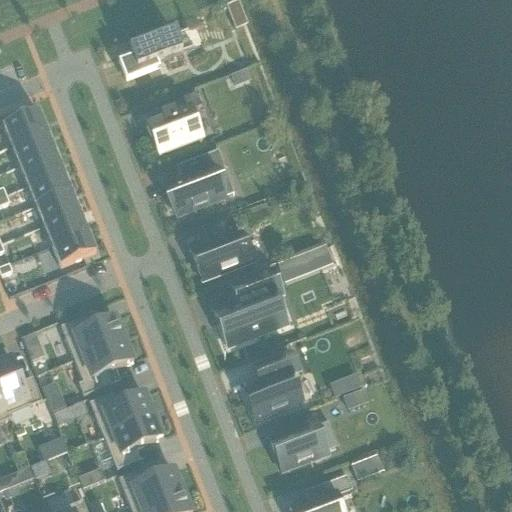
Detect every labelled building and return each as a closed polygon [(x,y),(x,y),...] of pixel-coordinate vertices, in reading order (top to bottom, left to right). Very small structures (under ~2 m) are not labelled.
[(175,37),(135,52),(143,71),(182,57),(175,37)] [(162,124),(147,130),(159,159),(202,143),(191,113),(201,109),(197,96),(175,104),(180,117),(175,119),(174,116),(161,121),(162,124)] [(3,129),(11,149),(46,135),(38,115),(3,129)] [(20,169),(55,155),(46,135),(11,149),(20,169)] [(166,188),(178,219),(224,201),(213,174),(225,170),(218,153),(176,169),(176,170),(177,170),(182,182),(166,188)] [(20,169),(28,190),(63,175),(55,155),(20,169)] [(63,175),(28,190),(36,210),(71,196),(63,175)] [(36,210),(44,230),(79,216),(71,196),(36,210)] [(0,201),(0,210),(9,207),(6,199),(0,201)] [(265,207),(245,214),(250,226),(269,218),(265,207)] [(79,216),(44,230),(52,250),(88,236),(79,216)] [(211,248),(191,256),(202,284),(253,265),(242,237),(237,239),(231,222),(205,232),(211,248)] [(96,256),(88,236),(52,250),(61,271),(96,256)] [(325,248),(278,266),(285,283),(332,265),(325,248)] [(0,271),(0,277),(1,280),(12,275),(9,268),(0,271)] [(238,307),(214,316),(226,346),(239,341),(241,346),(257,340),(255,334),(275,326),(286,322),(278,300),(282,298),(273,274),(232,290),(238,307)] [(74,364),(124,344),(115,322),(89,332),(84,321),(61,331),(74,364)] [(36,336),(23,340),(27,350),(40,345),(36,336)] [(133,366),(124,344),(74,364),(83,386),(78,387),(83,399),(111,388),(106,377),(133,366)] [(260,387),(244,393),(256,424),(302,406),(292,380),(299,378),(290,355),(253,369),(260,387)] [(12,363),(0,368),(0,397),(10,423),(11,422),(9,418),(42,405),(32,381),(21,386),(12,363)] [(356,377),(343,382),(348,395),(361,390),(356,377)] [(350,412),(368,405),(364,393),(345,400),(350,412)] [(0,426),(10,423),(0,397),(0,426)] [(90,407),(103,440),(153,420),(144,398),(118,409),(113,397),(90,407)] [(61,398),(48,403),(53,415),(66,410),(61,398)] [(162,442),(153,420),(103,440),(117,474),(140,464),(136,453),(162,442)] [(270,444),(281,474),(328,456),(317,426),(270,444)] [(366,464),(351,469),(357,484),(371,479),(366,464)] [(130,511),(143,511),(182,496),(173,474),(147,485),(142,473),(119,483),(130,511)] [(90,476),(78,481),(83,493),(95,488),(90,476)] [(340,511),(335,499),(352,493),(346,479),(312,492),(317,504),(297,511),(340,511)] [(189,511),(182,496),(143,511),(189,511)]
